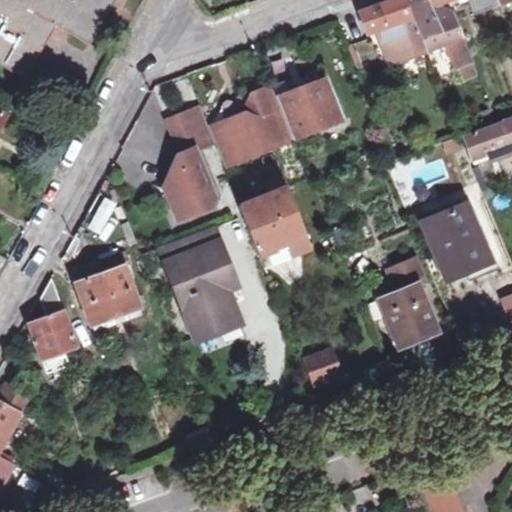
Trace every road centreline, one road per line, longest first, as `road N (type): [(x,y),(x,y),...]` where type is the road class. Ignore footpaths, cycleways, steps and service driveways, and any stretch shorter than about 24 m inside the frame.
road 1 (residential): [(154,511),(511,385)]
road 2 (residential): [(0,319),(142,62)]
road 3 (residential): [(142,62),(319,0)]
